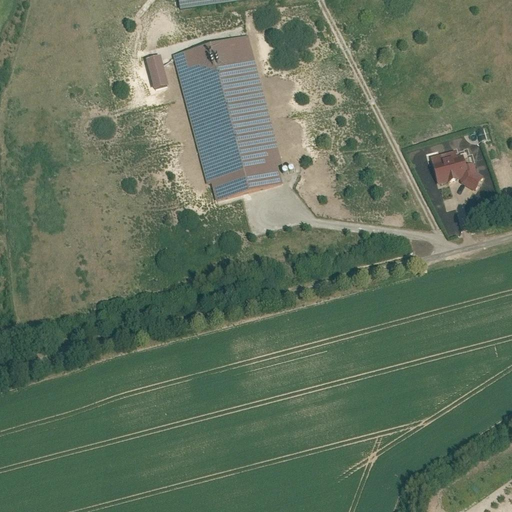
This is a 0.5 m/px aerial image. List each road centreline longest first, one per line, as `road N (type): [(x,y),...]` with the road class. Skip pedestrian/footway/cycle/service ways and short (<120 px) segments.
road 1 (unclassified): [(511,236),(0,371)]
road 2 (track): [(320,1),(447,255)]
